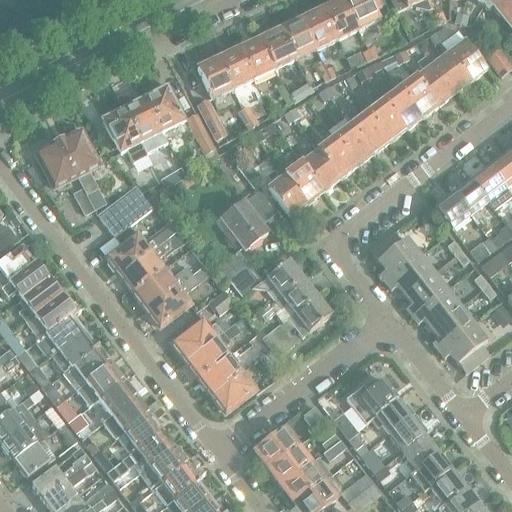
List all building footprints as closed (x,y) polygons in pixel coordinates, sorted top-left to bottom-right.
[(380,11),(379,9),(375,0),(372,0),(368,2),(366,0),(348,0),(343,3),(346,9),(358,34),(378,24),(374,14),(380,11)] [(432,12),(428,2),(427,0),(394,0),(396,3),(391,5),(396,16),(413,8),(415,11),(427,14),(432,12)] [(483,10),(489,0),(473,0),(478,1),(476,9),(483,10)] [(511,0),(489,0),(483,10),(486,15),(492,11),(500,21),(511,11),(511,0)] [(358,34),(346,9),(343,3),(322,13),(337,44),(358,34)] [(511,11),(500,21),(511,36),(511,11)] [(316,54),(337,44),(322,13),(301,22),(316,54)] [(439,27),(444,25),(440,16),(435,17),(436,19),(435,19),(439,27)] [(433,29),(439,27),(435,19),(430,21),(433,29)] [(295,64),(316,54),(301,22),(281,32),(295,64)] [(472,43),(476,47),(490,36),(487,31),(480,36),(472,43)] [(275,73),(295,64),(281,32),(260,42),(275,73)] [(438,36),(434,38),(439,46),(441,49),(458,36),(451,34),(444,32),(443,33),(439,35),(438,36)] [(472,43),(480,36),(476,32),(469,38),(472,43)] [(434,49),(439,46),(434,38),(430,41),(434,49)] [(254,83),(275,73),(260,42),(239,52),(254,83)] [(486,74),(485,73),(464,45),(456,51),(447,57),(469,86),(486,74)] [(367,53),(371,63),(377,60),(373,51),(367,53)] [(233,93),(254,83),(239,52),(218,62),(233,93)] [(371,63),(367,53),(361,55),(366,66),(371,63)] [(485,62),(501,82),(511,73),(511,72),(497,53),(485,62)] [(405,54),(399,56),(403,66),(409,63),(405,54)] [(399,56),(380,65),(383,71),(396,65),(397,68),(403,66),(399,56)] [(453,99),(469,86),(447,57),(431,70),(453,99)] [(212,103),(233,93),(218,62),(197,72),(212,103)] [(453,99),(431,70),(426,64),(419,69),(424,75),(415,82),(436,111),(453,99)] [(380,65),(361,74),(365,83),(371,80),(370,77),(383,71),(380,65)] [(330,83),(326,74),(325,75),(320,66),(315,68),(324,86),(330,83)] [(331,72),(326,74),(330,83),(335,80),(331,72)] [(361,74),(356,77),(360,86),(365,83),(361,74)] [(357,89),(352,79),(345,82),(349,92),(357,89)] [(415,82),(398,94),(420,123),(436,111),(415,82)] [(306,87),(288,98),(292,106),(293,107),(312,96),(310,93),(306,87)] [(280,89),(275,91),(286,109),(289,108),(292,106),(288,98),(281,88),(280,89)] [(161,137),(183,126),(166,92),(144,103),(161,137)] [(323,95),(328,102),(332,99),(328,92),(323,95)] [(404,135),(420,123),(398,94),(382,106),(399,129),(404,135)] [(323,105),(328,102),(323,95),(319,98),(323,105)] [(144,103),(123,114),(140,148),(146,158),(167,148),(161,137),(144,103)] [(214,145),(225,139),(208,105),(197,110),(214,145)] [(404,135),(399,129),(382,106),(366,118),(388,147),(404,135)] [(242,112),(253,130),(258,127),(247,109),(242,112)] [(300,120),(294,111),(289,115),(295,123),(300,120)] [(248,134),(253,130),(242,112),(236,116),(248,134)] [(146,160),(140,148),(123,114),(102,125),(119,158),(126,155),(132,167),(146,160)] [(289,127),(295,123),(289,115),(283,118),(289,127)] [(371,160),(388,147),(366,118),(350,131),(371,160)] [(218,162),(214,153),(196,119),(186,124),(209,167),(218,162)] [(345,124),(329,136),(333,143),(355,172),(371,160),(350,131),(345,124)] [(254,136),(259,145),(265,142),(259,133),(254,136)] [(88,174),(98,169),(81,135),(58,147),(76,181),(82,193),(94,214),(105,208),(88,174)] [(254,149),(259,145),(254,136),(248,139),(254,149)] [(339,184),(355,172),(333,143),(317,155),(339,184)] [(53,193),(76,181),(58,147),(35,159),(53,193)] [(322,196),(339,184),(317,155),(301,167),(322,196)] [(505,193),(511,188),(511,165),(506,158),(488,171),(505,193)] [(306,209),(322,196),(301,167),(284,180),(306,209)] [(35,168),(26,173),(32,181),(39,177),(35,168)] [(511,201),(505,193),(488,171),(470,185),(487,207),(493,214),(511,201)] [(180,174),(160,187),(164,195),(182,185),(184,182),(180,174)] [(186,192),(195,186),(190,179),(188,180),(182,185),(186,192)] [(289,221),(306,209),(284,180),(267,192),(289,221)] [(469,220),(487,207),(470,185),(451,198),(469,220)] [(164,194),(160,187),(160,186),(143,197),(149,204),(164,194)] [(105,231),(143,202),(135,191),(96,220),(105,231)] [(82,193),(72,198),(84,220),(94,214),(82,193)] [(243,206),(219,225),(244,256),(268,238),(260,229),(273,219),(256,198),(252,201),(248,198),(242,203),(243,206)] [(450,234),(469,220),(451,198),(434,212),(450,234)] [(143,202),(105,231),(114,243),(130,231),(152,214),(143,202)] [(120,251),(105,262),(119,280),(169,242),(176,236),(169,227),(142,247),(130,231),(114,243),(120,251)] [(5,228),(0,231),(0,259),(18,245),(5,228)] [(506,245),(511,240),(511,238),(504,229),(498,234),(506,245)] [(401,247),(399,245),(393,237),(370,256),(377,265),(384,275),(378,280),(384,288),(419,260),(406,243),(401,247)] [(169,242),(119,280),(132,297),(163,273),(156,264),(171,252),(169,242)] [(477,267),(488,258),(495,253),(487,243),(481,248),(480,247),(468,255),(477,267)] [(454,261),(461,256),(453,246),(446,251),(454,261)] [(506,267),(511,262),(511,247),(499,258),(506,267)] [(0,294),(35,268),(22,251),(0,267),(0,275),(2,277),(0,278),(0,294)] [(218,291),(228,283),(248,268),(238,254),(209,277),(210,279),(218,291)] [(462,271),(468,265),(461,256),(454,261),(462,271)] [(488,281),(506,267),(499,258),(481,272),(488,281)] [(403,300),(433,277),(419,260),(384,288),(390,295),(396,290),(403,300)] [(273,306),(302,284),(288,265),(262,285),(248,268),(228,283),(242,301),(251,293),(265,295),(273,306)] [(22,304),(48,284),(35,268),(0,294),(7,303),(16,296),(22,304)] [(192,279),(145,314),(159,332),(190,308),(183,299),(210,279),(209,277),(203,270),(192,279)] [(145,314),(192,279),(185,271),(170,283),(163,273),(132,297),(145,314)] [(411,322),(446,294),(433,277),(403,300),(411,309),(405,314),(411,322)] [(481,295),(487,289),(480,279),(473,285),(481,295)] [(23,313),(18,317),(25,327),(34,320),(34,321),(61,301),(48,284),(22,304),(21,304),(18,306),(23,313)] [(294,318),(316,301),(302,284),(273,306),(280,314),(287,309),(294,318)] [(488,305),(495,299),(487,289),(481,295),(488,305)] [(430,334),(459,311),(446,294),(411,322),(416,329),(423,324),(430,334)] [(218,320),(233,308),(222,296),(208,307),(218,320)] [(34,320),(25,327),(38,344),(71,319),(72,320),(74,318),(74,317),(61,301),(34,321),(34,320)] [(301,342),(330,320),(316,301),(294,318),(287,324),(301,342)] [(265,325),(276,316),(270,309),(259,317),(265,325)] [(509,321),(500,310),(491,317),(500,329),(509,321)] [(437,356),(473,328),(459,311),(430,334),(437,343),(431,348),(437,356)] [(50,362),(84,336),(72,320),(71,319),(38,344),(35,347),(47,364),(50,362)] [(0,338),(3,342),(3,343),(11,337),(0,321),(0,338)] [(184,366),(234,328),(234,327),(229,331),(224,324),(216,330),(215,328),(208,333),(202,324),(171,348),(184,366)] [(228,345),(240,336),(234,328),(184,366),(197,383),(228,360),(223,352),(229,347),(228,345)] [(464,378),(488,359),(481,350),(487,346),(473,328),(437,356),(443,363),(449,359),(457,368),(464,378)] [(270,336),(261,343),(265,348),(271,355),(276,362),(285,355),(294,348),(279,329),(270,336)] [(63,379),(98,351),(97,350),(95,352),(84,336),(50,362),(63,379)] [(11,337),(3,343),(16,359),(17,361),(25,355),(11,337)] [(75,395),(111,368),(98,351),(63,379),(75,395)] [(0,371),(13,361),(8,354),(0,360),(0,371)] [(25,355),(17,361),(29,378),(37,372),(25,355)] [(277,363),(276,362),(271,355),(262,361),(269,369),(277,363)] [(210,400),(242,377),(228,360),(197,383),(210,400)] [(13,361),(0,371),(0,373),(4,379),(18,368),(13,361)] [(111,368),(75,395),(88,412),(97,405),(124,385),(111,368)] [(41,376),(33,382),(42,394),(50,388),(41,376)] [(224,418),(255,395),(242,377),(210,400),(224,418)] [(379,381),(370,388),(374,392),(382,386),(379,381)] [(124,385),(97,405),(110,422),(137,402),(124,385)] [(29,402),(38,395),(38,394),(39,393),(33,386),(23,394),(29,401),(29,402)] [(364,428),(396,404),(382,386),(374,392),(367,397),(362,391),(345,404),(364,428)] [(54,393),(46,399),(55,411),(63,405),(54,393)] [(0,397),(0,423),(17,411),(4,394),(0,397)] [(34,424),(26,414),(43,401),(38,395),(29,402),(29,401),(17,411),(0,423),(0,448),(1,450),(22,433),(34,424)] [(103,427),(101,428),(114,445),(117,443),(149,418),(137,402),(110,422),(103,427)] [(396,404),(370,424),(377,432),(380,430),(388,439),(414,418),(405,407),(401,410),(399,408),(396,404)] [(63,405),(55,411),(68,427),(76,421),(63,405)] [(326,427),(314,411),(302,421),(310,430),(307,433),(311,439),(326,427)] [(50,412),(44,417),(57,433),(63,429),(50,412)] [(149,418),(117,443),(124,452),(123,452),(129,460),(162,435),(149,418)] [(347,444),(356,436),(342,418),(333,426),(347,444)] [(414,418),(388,439),(401,456),(424,439),(419,433),(423,430),(414,418)] [(76,421),(68,427),(75,437),(87,428),(79,419),(76,421)] [(63,429),(57,433),(70,450),(76,445),(63,429)] [(13,466),(42,444),(48,440),(42,432),(29,442),(22,433),(1,450),(13,466)] [(284,433),(253,456),(266,474),(297,450),(284,433)] [(150,471),(175,452),(162,435),(129,460),(121,466),(127,474),(132,471),(139,479),(150,471)] [(368,454),(361,444),(362,444),(356,436),(347,444),(352,451),(353,450),(355,453),(355,454),(360,460),(368,454)] [(327,455),(340,445),(334,437),(321,448),(327,455)] [(415,474),(437,457),(424,439),(401,456),(415,474)] [(42,444),(13,466),(26,483),(55,461),(42,444)] [(329,465),(345,452),(340,445),(327,455),(323,458),(329,465)] [(92,446),(86,451),(93,461),(99,456),(92,446)] [(279,491),(310,467),(297,450),(266,474),(279,491)] [(79,451),(70,458),(76,465),(85,459),(79,451)] [(153,495),(188,469),(175,452),(150,471),(139,479),(145,488),(137,495),(140,497),(143,502),(153,495)] [(374,478),(384,470),(371,452),(368,454),(360,460),(374,478)] [(415,474),(409,479),(423,496),(429,492),(451,474),(437,457),(415,474)] [(42,504),(91,466),(85,459),(76,465),(72,469),(73,470),(61,479),(54,471),(31,489),(42,504)] [(316,475),(322,470),(316,463),(310,467),(279,491),(292,508),(323,484),(316,475)] [(77,488),(96,473),(91,466),(42,504),(48,511),(60,511),(76,500),(70,492),(76,487),(77,488)] [(109,466),(101,472),(106,478),(114,472),(109,466)] [(114,472),(106,478),(108,481),(112,486),(127,474),(121,466),(116,470),(114,472)] [(188,469),(153,495),(165,510),(197,486),(198,487),(200,485),(188,469)] [(374,478),(379,485),(390,477),(384,470),(374,478)] [(443,509),(465,492),(451,474),(429,492),(443,509)] [(341,496),(339,497),(347,507),(371,488),(364,479),(342,495),(341,496)] [(335,500),(339,497),(341,496),(342,490),(334,481),(328,481),(323,484),(292,508),(295,511),(323,511),(337,502),(335,500)] [(197,486),(165,510),(166,511),(198,511),(210,503),(198,487),(197,486)] [(107,488),(97,496),(102,502),(112,495),(107,488)] [(350,511),(361,511),(379,499),(371,488),(347,507),(350,511)] [(465,492),(443,509),(439,511),(475,511),(479,510),(465,492)] [(102,502),(89,511),(103,511),(118,502),(112,495),(102,502)] [(89,511),(102,502),(97,496),(88,503),(88,504),(82,508),(76,500),(60,511),(89,511)] [(140,497),(127,507),(131,511),(138,506),(143,502),(140,497)] [(399,511),(403,511),(412,505),(406,497),(395,506),(399,511)] [(198,511),(217,511),(210,503),(198,511)]
